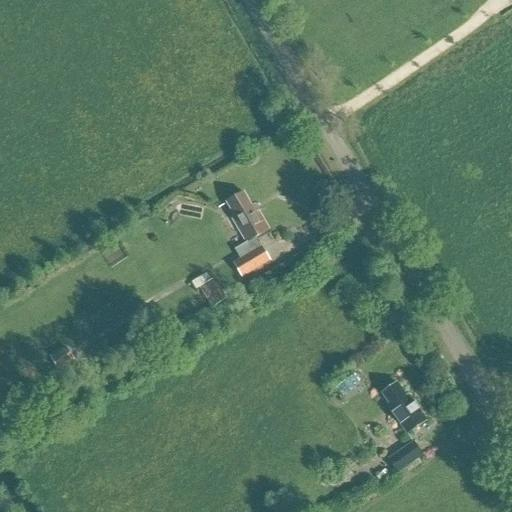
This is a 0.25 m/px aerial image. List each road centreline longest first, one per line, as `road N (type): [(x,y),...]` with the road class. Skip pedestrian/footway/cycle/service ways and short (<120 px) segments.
road 1 (unclassified): [(251,0),(511,442)]
road 2 (track): [(323,126),(497,0)]
